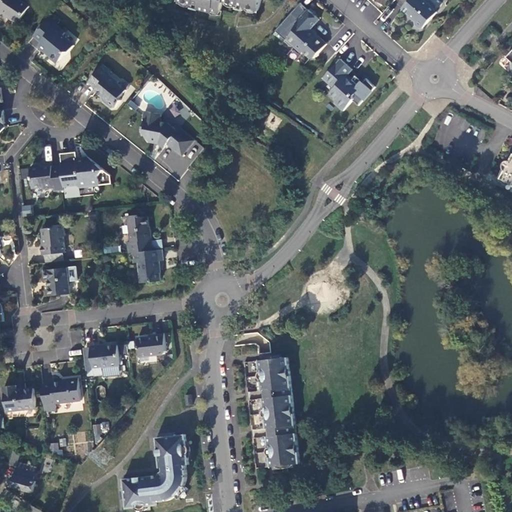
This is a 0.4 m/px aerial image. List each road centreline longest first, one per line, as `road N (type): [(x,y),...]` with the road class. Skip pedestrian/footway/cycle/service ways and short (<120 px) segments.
road 1 (residential): [(0,50),(195,211),(221,281)]
road 2 (residential): [(229,511),(212,367),(218,316)]
road 3 (residential): [(203,305),(62,320)]
road 4 (residential): [(62,320),(21,320),(25,360),(66,356)]
